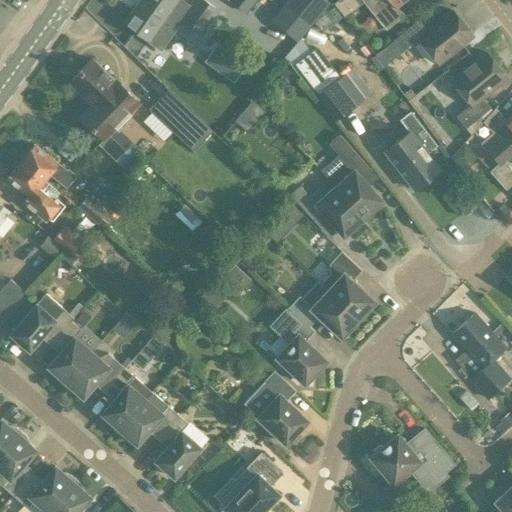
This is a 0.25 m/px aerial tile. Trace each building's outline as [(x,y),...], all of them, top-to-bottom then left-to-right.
[(192,0),(188,6),(179,0),(140,0),(124,23),(159,48),(179,19),(200,34),(216,11),(201,0),(192,0)] [(247,13),(257,0),(234,0),(233,1),(247,13)] [(325,0),(288,0),(274,18),(279,22),(297,37),(327,1),(325,0)] [(359,0),(334,0),(344,13),(359,0)] [(362,0),(385,28),(401,15),(395,6),(402,0),(362,0)] [(417,39),(436,63),(471,35),(450,10),(426,31),(417,20),(392,40),(401,52),(417,39)] [(217,45),(203,64),(234,85),(247,67),(217,45)] [(450,80),(470,104),(454,117),(464,129),(489,108),(480,98),(505,77),(484,52),(450,80)] [(114,81),(91,59),(69,82),(91,103),(79,116),(103,138),(137,101),(115,81),(114,81)] [(333,120),(362,98),(343,74),(315,96),(333,120)] [(193,113),(168,89),(149,110),(175,134),(193,113)] [(490,170),(506,188),(511,182),(511,168),(504,160),(511,154),(511,115),(505,121),(494,109),(482,122),(492,133),(482,143),(499,162),(490,170)] [(409,131),(383,151),(413,189),(438,169),(426,153),(437,144),(410,110),(399,119),(409,131)] [(327,179),(334,187),(362,218),(381,201),(364,182),(374,173),(339,134),(329,143),(346,162),(327,179)] [(20,161),(19,162),(42,180),(48,173),(65,186),(74,175),(66,169),(65,170),(34,145),(27,153),(22,153),(19,157),(20,161)] [(57,193),(42,180),(19,162),(19,163),(14,163),(11,166),(13,170),(5,179),(27,197),(22,203),(44,221),(58,205),(52,200),(57,193)] [(343,235),(362,218),(334,187),(322,197),(316,190),(308,196),(299,186),(289,194),(314,221),(323,213),(343,235)] [(460,187),(450,195),(464,213),(475,205),(460,187)] [(110,216),(86,196),(78,207),(101,228),(110,216)] [(0,224),(10,212),(0,204),(0,224)] [(84,242),(64,226),(54,239),(74,255),(84,242)] [(318,279),(317,281),(357,318),(373,300),(351,280),(361,269),(341,250),(329,263),(329,273),(322,282),(318,279)] [(221,279),(231,288),(237,281),(242,286),(249,278),(234,265),(221,279)] [(0,324),(1,325),(28,296),(9,278),(0,288),(0,324)] [(288,307),(314,331),(314,330),(309,325),(319,315),(340,336),(357,318),(317,281),(302,296),(300,294),(288,307)] [(44,332),(53,340),(71,321),(73,318),(45,293),(10,333),(13,336),(14,341),(17,344),(20,346),(25,347),(29,350),(44,332)] [(314,331),(288,307),(271,325),(289,343),(276,357),(304,382),(325,360),(305,341),(314,331)] [(507,378),(490,359),(505,346),(475,311),(451,332),(482,366),(469,377),(486,397),(507,378)] [(80,329),(71,321),(53,340),(63,348),(47,366),(54,372),(55,375),(56,377),(57,379),(59,381),(60,383),(62,384),(91,351),(74,336),(80,329)] [(98,379),(107,387),(124,368),(108,353),(99,358),(91,351),(62,384),(64,386),(66,387),(68,388),(70,389),(73,390),(75,391),(82,397),(98,379)] [(134,376),(124,368),(107,387),(116,395),(101,413),(108,419),(109,422),(110,424),(111,426),(112,428),(114,430),(116,431),(145,398),(127,383),(134,376)] [(285,442),(306,419),(286,400),(295,390),(273,370),(263,381),(277,394),(257,416),(285,442)] [(152,426),(161,434),(178,414),(161,400),(153,405),(145,398),(116,431),(118,433),(120,434),(122,435),(124,436),(126,437),(129,438),(136,444),(152,426)] [(187,423),(178,414),(161,434),(170,442),(154,460),(157,463),(159,467),(161,471),(165,473),(170,474),(173,477),(200,446),(181,430),(187,423)] [(0,454),(21,431),(19,429),(17,428),(15,427),(13,426),(10,425),(8,424),(1,418),(0,418),(0,454)] [(405,443),(397,434),(382,446),(379,445),(373,450),(373,453),(370,456),(383,471),(382,474),(387,480),(390,480),(392,483),(418,461),(434,480),(454,464),(424,428),(405,443)] [(0,454),(0,483),(12,495),(29,475),(20,467),(36,449),(29,443),(28,440),(27,438),(26,436),(24,434),(23,432),(21,431),(0,454)] [(261,511),(279,494),(270,485),(283,472),(261,452),(235,479),(243,487),(224,507),(228,511),(261,511)] [(46,511),(75,478),(73,476),(71,475),(69,474),(66,473),(64,472),(62,471),(54,465),(39,483),(29,475),(12,495),(22,503),(28,496),(46,511)] [(75,511),(90,496),(82,490),(81,487),(80,484),(78,482),(77,480),(75,478),(46,511),(44,511),(75,511)] [(511,511),(511,484),(494,500),(504,511),(511,511)]
